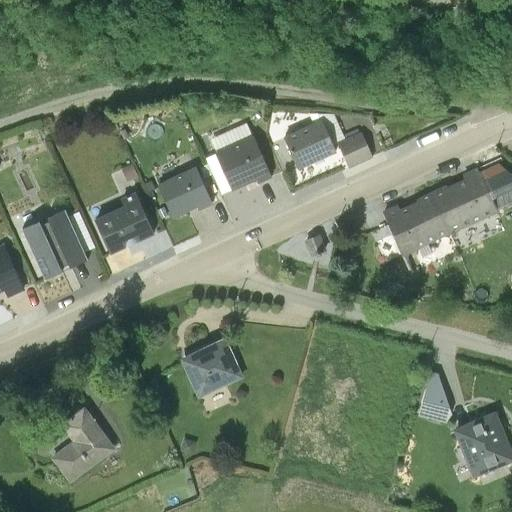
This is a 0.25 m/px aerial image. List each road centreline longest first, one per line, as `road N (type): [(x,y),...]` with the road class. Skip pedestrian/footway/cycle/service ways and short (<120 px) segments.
road 1 (track): [(511,133),(206,98),(109,104),(0,139)]
road 2 (unclassified): [(511,144),(201,281)]
road 3 (unclassified): [(511,371),(302,318),(201,281)]
road 4 (unclassified): [(201,281),(0,372)]
